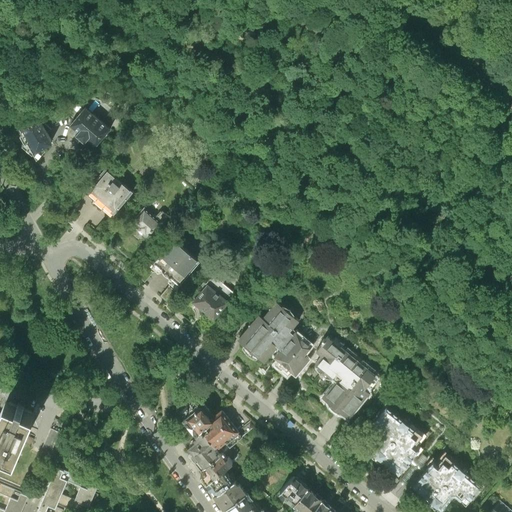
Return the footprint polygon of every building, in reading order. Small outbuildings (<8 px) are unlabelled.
[(110,128),(85,107),(70,124),(79,131),(77,134),(85,140),(87,138),(95,145),(110,128)] [(36,154),(37,158),(46,148),(44,145),(52,141),(47,132),(51,129),(43,122),(41,122),(37,115),(19,125),(20,126),(15,128),(31,157),(36,154)] [(196,164),(183,153),(171,167),(199,191),(208,180),(193,168),(196,164)] [(106,167),(85,191),(113,214),(133,191),(106,167)] [(78,185),(64,202),(73,210),(87,193),(78,185)] [(145,207),(132,221),(137,225),(136,226),(146,234),(151,238),(163,225),(164,223),(156,216),(145,207)] [(161,210),(156,216),(164,223),(163,225),(166,227),(172,221),(169,218),(169,216),(163,210),(161,211),(161,210)] [(110,213),(96,230),(104,237),(119,221),(110,213)] [(175,278),(180,283),(180,282),(200,260),(174,237),(154,260),(156,262),(175,278)] [(145,263),(136,273),(145,281),(157,267),(154,264),(156,262),(154,260),(152,258),(145,263)] [(207,283),(194,298),(205,308),(206,311),(210,314),(213,314),(214,316),(220,308),(220,309),(224,307),(226,305),(228,302),(228,299),(235,291),(214,272),(206,281),(207,283)] [(160,295),(170,303),(174,298),(174,297),(181,289),(182,284),(180,282),(180,283),(175,278),(160,295)] [(277,343),(281,346),(294,331),(290,327),(299,317),(277,299),(272,304),(270,305),(270,307),(263,315),(259,311),(239,336),(265,358),(274,347),(277,347),(276,344),(277,343)] [(296,328),(294,331),(281,346),(275,353),(296,371),(310,355),(305,351),(313,342),(296,328)] [(338,375),(354,357),(328,334),(325,337),(324,336),(322,339),(322,340),(317,347),(323,352),(316,360),(332,374),(334,372),(338,375)] [(354,357),(338,375),(323,393),(349,415),(369,390),(365,386),(375,374),(354,357)] [(187,379),(183,373),(175,380),(179,385),(187,379)] [(194,389),(198,393),(210,385),(201,374),(189,383),(194,389)] [(180,393),(175,402),(179,399),(183,399),(186,396),(185,395),(194,389),(189,383),(185,386),(180,393)] [(178,411),(200,396),(198,393),(194,389),(185,395),(186,396),(183,399),(179,399),(175,402),(174,405),(178,411)] [(5,450),(18,455),(38,409),(25,403),(26,402),(23,400),(20,399),(19,401),(7,395),(0,412),(0,453),(3,455),(5,450)] [(200,396),(178,411),(191,428),(202,419),(209,414),(213,412),(200,396)] [(370,448),(399,472),(408,461),(411,457),(414,455),(419,448),(415,444),(423,435),(386,404),(371,423),(381,432),(381,434),(370,448)] [(213,412),(209,414),(202,419),(205,422),(200,426),(212,443),(215,441),(217,443),(224,437),(237,428),(220,406),(213,412)] [(202,419),(191,428),(190,429),(193,432),(190,435),(191,436),(183,442),(203,467),(221,453),(212,443),(200,426),(205,422),(202,419)] [(60,431),(50,427),(41,449),(51,452),(60,431)] [(237,428),(224,437),(228,443),(241,434),(237,428)] [(417,458),(414,455),(411,457),(408,461),(411,463),(412,464),(400,478),(400,479),(399,480),(399,482),(400,483),(401,484),(403,485),(405,485),(406,484),(418,469),(422,473),(425,469),(427,466),(424,463),(428,458),(422,452),(417,458)] [(204,483),(224,468),(232,462),(228,456),(226,458),(221,453),(203,467),(201,468),(205,473),(199,477),(204,483)] [(455,495),(466,504),(482,485),(465,471),(467,469),(464,466),(462,469),(446,454),(438,463),(433,459),(427,466),(425,469),(422,473),(412,484),(441,508),(453,495),(455,495)] [(0,511),(62,511),(64,510),(56,507),(59,501),(83,511),(86,511),(98,484),(56,467),(36,511),(21,511),(29,495),(0,482),(0,511)] [(211,493),(232,478),(224,468),(204,483),(211,493)] [(291,498),(307,481),(294,469),(277,486),(291,498)] [(221,507),(245,490),(238,480),(236,481),(233,477),(232,478),(211,493),(221,507)] [(291,498),(305,511),(321,494),(307,481),(291,498)] [(224,511),(254,511),(259,509),(251,497),(253,496),(247,489),(245,490),(221,507),(224,511)] [(305,511),(306,511),(329,511),(335,506),(321,494),(305,511)]
